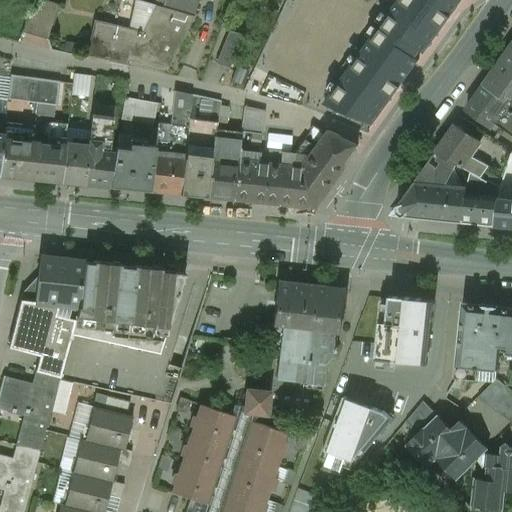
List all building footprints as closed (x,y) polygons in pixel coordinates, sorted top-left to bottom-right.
[(59,8),(33,0),(24,35),(49,43),(59,8)] [(399,0),(388,16),(390,17),(384,25),(382,24),(381,25),(383,27),(381,29),(379,28),(378,29),(380,31),(374,39),(372,38),(362,52),(364,53),(359,59),(357,58),(352,65),(354,66),(349,73),(348,72),(338,85),(339,87),(333,95),(332,94),(325,104),(374,124),(420,61),(416,58),(421,51),(425,54),(429,48),(463,0),(399,0)] [(140,32),(94,22),(87,55),(111,60),(112,56),(167,70),(193,18),(153,6),(140,32)] [(228,31),(214,65),(227,70),(241,37),(228,31)] [(511,48),(485,86),(505,101),(508,96),(511,98),(511,48)] [(53,105),(56,81),(10,75),(7,99),(53,105)] [(505,101),(485,86),(467,112),(491,127),(497,118),(511,127),(511,98),(508,96),(505,101)] [(191,96),(173,92),(170,124),(187,126),(188,121),(191,96)] [(123,118),(155,124),(159,103),(127,97),(123,118)] [(242,126),(264,130),(268,110),(246,106),(242,126)] [(91,114),(87,146),(99,146),(107,147),(111,117),(91,114)] [(216,125),(188,121),(187,126),(184,154),(183,157),(210,160),(215,130),(216,125)] [(68,124),(50,122),(46,124),(43,127),(42,132),(45,136),(49,138),(52,138),(52,144),(65,146),(65,145),(68,124)] [(33,126),(5,123),(3,135),(3,139),(31,142),(33,126)] [(170,124),(159,123),(156,147),(156,150),(184,154),(187,126),(170,124)] [(481,141),(456,126),(437,153),(457,164),(471,172),(481,178),(489,165),(471,155),(481,141)] [(241,133),(215,130),(210,160),(237,163),(238,159),(239,150),(241,133)] [(314,147),(300,168),(282,165),(277,205),(313,209),(358,147),(325,132),(314,147)] [(31,142),(3,139),(0,165),(0,175),(14,177),(46,180),(61,182),(65,146),(52,144),(31,142)] [(293,154),(281,152),(279,165),(282,165),(300,168),(314,147),(304,139),(293,154)] [(156,147),(129,144),(128,150),(116,148),(114,154),(108,187),(152,192),(156,150),(156,147)] [(87,146),(65,145),(65,146),(61,182),(83,184),(87,146)] [(98,152),(99,146),(87,146),(83,184),(108,187),(114,154),(98,152)] [(184,154),(156,150),(152,192),(179,195),(183,157),(184,154)] [(259,153),(239,150),(238,159),(258,162),(259,153)] [(436,220),(453,170),(457,164),(437,153),(397,207),(401,218),(436,220)] [(511,153),(498,188),(498,197),(494,227),(511,228),(511,153)] [(210,160),(183,157),(179,195),(206,198),(210,160)] [(258,162),(238,159),(237,163),(232,201),(277,205),(282,165),(279,165),(258,162)] [(237,163),(210,160),(206,198),(232,201),(237,163)] [(453,170),(436,220),(461,224),(464,193),(465,188),(460,187),(453,170)] [(481,178),(471,172),(465,188),(464,193),(477,195),(481,178)] [(477,195),(464,193),(461,224),(494,227),(498,197),(477,195)] [(84,263),(41,258),(35,303),(80,308),(84,263)] [(185,274),(84,263),(80,308),(71,335),(159,355),(185,274)] [(347,291),(277,284),(272,324),(274,324),(271,348),(279,349),(276,379),(299,382),(327,385),(329,365),(335,360),(338,331),(342,332),(347,291)] [(440,301),(382,295),(355,368),(411,387),(423,362),(431,365),(435,339),(428,336),(438,315),(440,301)] [(80,308),(35,303),(20,301),(8,349),(39,357),(35,372),(59,378),(71,335),(80,308)] [(483,308),(464,306),(455,377),(475,379),(477,366),(497,369),(499,345),(501,327),(499,327),(500,310),(498,309),(498,308),(483,306),(483,308)] [(511,310),(500,310),(499,327),(501,327),(499,345),(507,345),(506,353),(511,353),(511,310)] [(411,387),(355,368),(322,456),(352,466),(405,402),(411,387)] [(59,378),(35,372),(32,385),(32,386),(56,393),(59,378)] [(56,393),(32,386),(32,385),(4,377),(0,392),(0,410),(24,416),(16,447),(40,453),(56,393)] [(299,382),(276,379),(273,402),(296,404),(299,382)] [(511,391),(496,381),(478,399),(511,423),(511,391)] [(269,394),(247,391),(246,407),(245,412),(258,414),(266,415),(269,394)] [(129,403),(106,396),(102,410),(126,416),(129,403)] [(424,403),(407,423),(416,432),(422,426),(425,429),(438,417),(424,403)] [(234,406),(231,416),(200,406),(196,419),(200,420),(195,436),(191,434),(187,447),(191,449),(186,464),(182,463),(178,476),(181,477),(176,493),(172,492),(172,493),(191,499),(186,511),(261,511),(265,501),(263,500),(269,479),(272,480),(276,467),(273,466),(280,445),(283,446),(287,434),(255,423),(258,414),(245,412),(246,407),(234,406)] [(102,410),(93,408),(85,441),(124,451),(132,417),(126,416),(102,410)] [(451,431),(438,417),(425,429),(407,446),(429,469),(437,460),(458,481),(478,461),(484,454),(488,451),(467,430),(467,429),(462,423),(459,423),(451,431)] [(85,441),(81,441),(72,473),(112,483),(116,464),(129,467),(132,453),(124,451),(85,441)] [(40,453),(16,447),(12,459),(12,461),(36,467),(40,453)] [(511,454),(508,455),(508,457),(484,454),(478,461),(482,468),(486,468),(485,481),(474,480),(471,508),(504,511),(506,493),(511,493),(511,454)] [(12,459),(0,455),(0,489),(4,491),(0,505),(0,511),(23,511),(36,467),(12,461),(12,459)] [(112,483),(72,473),(64,506),(88,511),(104,511),(108,496),(120,499),(124,486),(112,483)]
